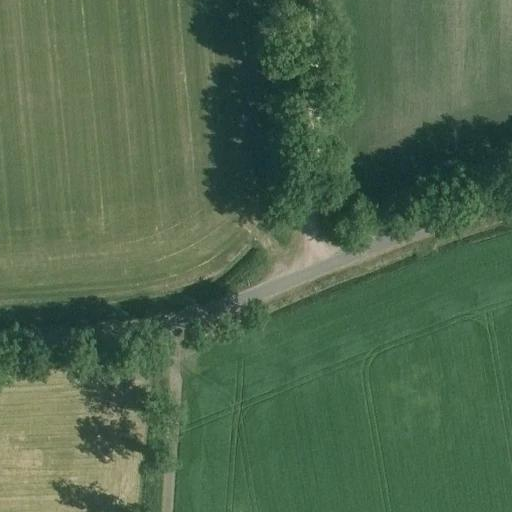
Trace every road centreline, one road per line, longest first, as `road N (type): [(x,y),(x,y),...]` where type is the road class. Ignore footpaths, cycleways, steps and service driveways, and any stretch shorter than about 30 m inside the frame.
road 1 (unclassified): [(0,337),(184,319),(511,201)]
road 2 (track): [(312,0),(313,269)]
